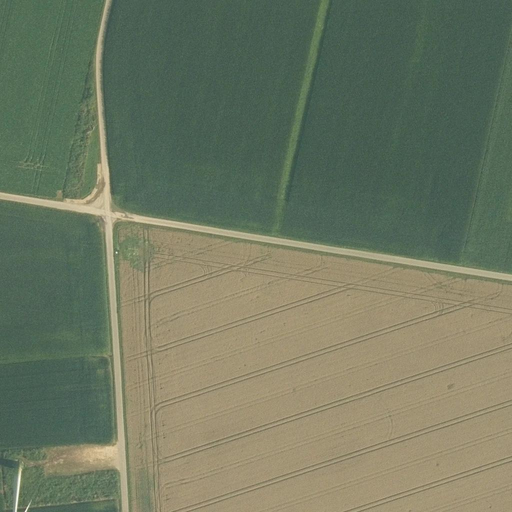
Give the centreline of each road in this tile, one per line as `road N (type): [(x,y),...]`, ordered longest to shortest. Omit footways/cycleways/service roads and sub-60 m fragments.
road 1 (track): [(0,197),(511,279)]
road 2 (unclassified): [(110,0),(99,50),(127,511)]
